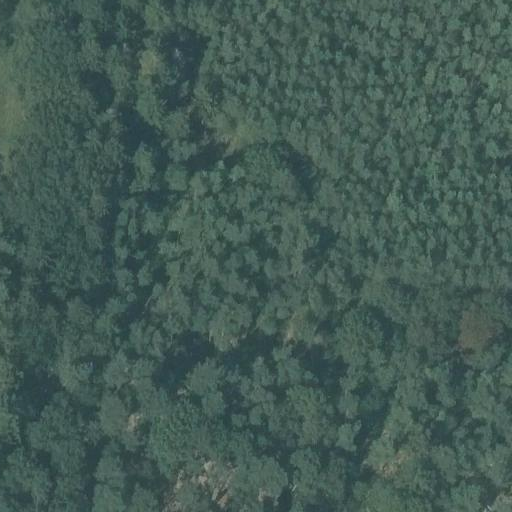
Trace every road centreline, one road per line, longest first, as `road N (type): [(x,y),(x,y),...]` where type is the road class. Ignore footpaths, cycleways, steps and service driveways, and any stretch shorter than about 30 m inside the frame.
road 1 (track): [(138,0),(129,146),(297,154),(315,171),(324,275),(511,288)]
road 2 (track): [(321,511),(324,275)]
